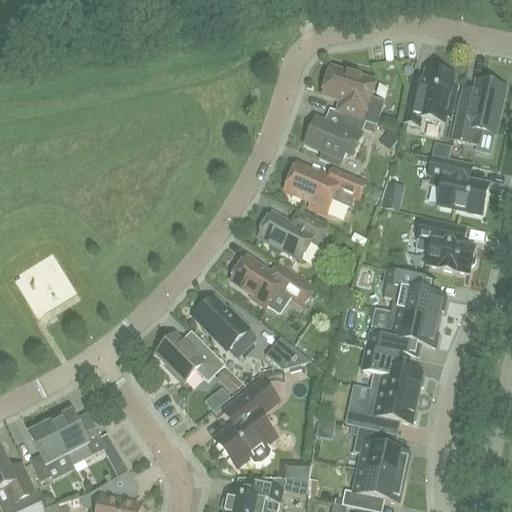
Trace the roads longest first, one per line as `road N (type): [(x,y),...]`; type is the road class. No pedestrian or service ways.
road 1 (residential): [(97,361),(212,248),(305,49),(323,36),(390,23),(511,44)]
road 2 (residential): [(443,511),(448,394),(484,307),(511,314)]
road 3 (residential): [(180,511),(166,453),(97,361)]
road 4 (unclassified): [(478,511),(511,347)]
